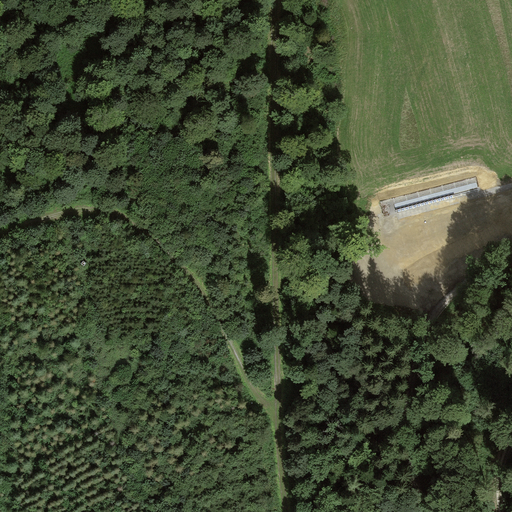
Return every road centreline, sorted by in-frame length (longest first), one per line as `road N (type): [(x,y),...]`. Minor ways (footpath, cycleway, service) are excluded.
road 1 (track): [(274,0),(280,426),(289,511)]
road 2 (track): [(280,426),(207,296),(151,231),(113,210),(55,212),(0,235)]
road 3 (track): [(425,511),(405,419),(416,347),(436,307),(511,247)]
